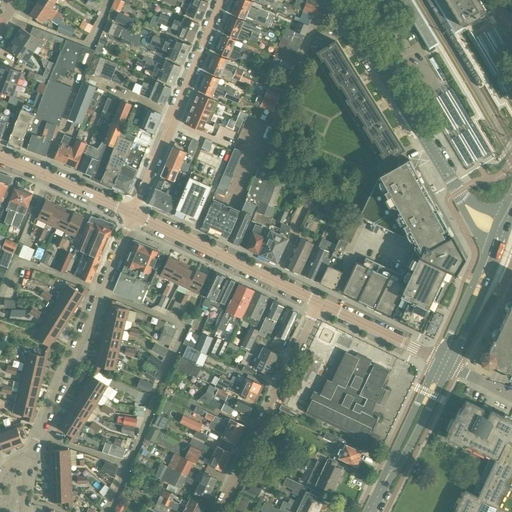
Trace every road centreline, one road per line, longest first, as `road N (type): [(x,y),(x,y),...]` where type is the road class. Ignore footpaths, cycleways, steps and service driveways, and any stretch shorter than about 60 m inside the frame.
road 1 (residential): [(27,461),(132,213)]
road 2 (residential): [(218,511),(319,302)]
road 3 (residential): [(132,213),(222,0)]
road 4 (residential): [(319,302),(132,213)]
road 5 (residential): [(132,213),(0,156)]
road 6 (unclassified): [(461,197),(385,75)]
road 7 (tertiary): [(438,360),(385,483)]
road 8 (tertiary): [(385,483),(448,366)]
road 9 (residential): [(438,360),(319,302)]
road 10 (tertiary): [(448,366),(501,245)]
road 11 (tertiary): [(490,240),(438,360)]
